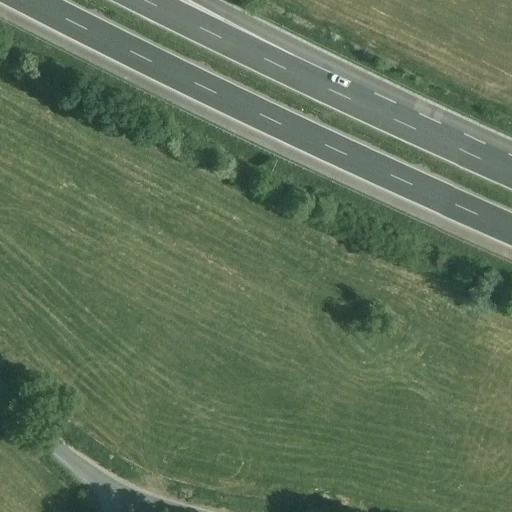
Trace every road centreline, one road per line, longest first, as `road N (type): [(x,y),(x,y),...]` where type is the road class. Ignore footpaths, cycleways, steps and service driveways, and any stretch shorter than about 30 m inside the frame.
road 1 (motorway): [(9,0),(314,155),(511,242)]
road 2 (motorway): [(511,171),(263,55)]
road 3 (unclassified): [(0,394),(123,497)]
road 4 (motorway): [(263,55),(146,0)]
